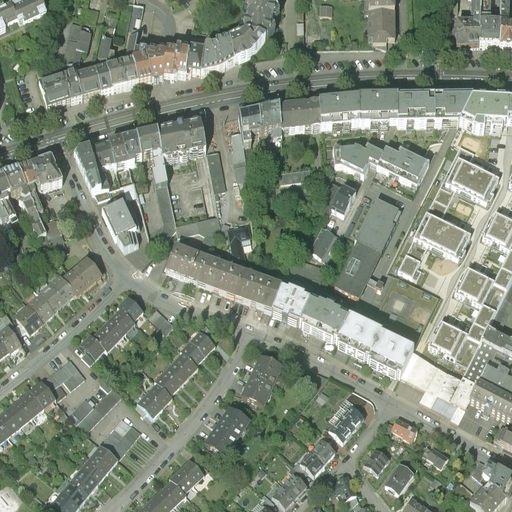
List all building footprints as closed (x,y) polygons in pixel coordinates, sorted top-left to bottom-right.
[(22,0),(9,6),(10,8),(15,18),(14,18),(17,25),(18,28),(22,26),(45,18),(39,0),(35,0),(23,4),(22,0)] [(251,0),(250,5),(277,10),(279,0),(251,0)] [(363,18),(367,18),(394,18),(393,1),(393,0),(365,0),(365,10),(363,10),(363,18)] [(473,27),(456,27),(456,53),(478,51),(479,0),(467,0),(467,2),(470,2),(470,22),(471,23),(473,23),(473,27)] [(489,0),(479,0),(478,51),(484,51),(491,51),(491,52),(498,53),(499,29),(488,29),(489,0)] [(499,0),(499,29),(498,53),(501,53),(511,53),(511,32),(509,32),(507,28),(508,5),(509,5),(509,0),(499,0)] [(250,5),(242,36),(266,48),(273,29),(277,10),(250,5)] [(135,55),(144,9),(132,7),(123,52),(135,55)] [(10,8),(0,12),(0,36),(6,34),(4,31),(17,25),(14,18),(15,18),(10,8)] [(332,10),(319,11),(319,21),(332,20),(332,10)] [(394,34),(394,18),(367,18),(367,50),(379,50),(386,49),(386,46),(395,46),(394,34)] [(82,30),(71,28),(62,68),(73,70),(76,58),(78,46),(80,39),(82,30)] [(252,62),(266,48),(242,36),(229,41),(236,68),(244,65),(252,62)] [(191,58),(187,82),(190,82),(191,81),(192,79),(198,80),(203,81),(208,48),(209,40),(195,38),(191,58)] [(78,46),(76,58),(87,61),(91,41),(80,39),(78,46)] [(208,48),(203,81),(221,76),(236,68),(229,41),(208,48)] [(112,47),(103,45),(98,64),(108,66),(112,47)] [(164,86),(165,83),(168,84),(174,85),(177,84),(179,81),(187,82),(191,58),(170,55),(168,55),(167,60),(164,60),(158,59),(158,60),(147,59),(145,63),(151,86),(161,87),(164,86)] [(138,89),(151,86),(145,63),(133,65),(133,67),(138,89)] [(133,67),(119,71),(125,93),(136,90),(138,89),(133,67)] [(116,95),(125,93),(119,71),(107,74),(113,96),(116,95)] [(94,78),(100,99),(110,97),(113,96),(107,74),(94,78)] [(96,101),(100,99),(94,78),(80,81),(77,82),(82,104),(96,101)] [(60,84),(58,84),(66,108),(69,108),(82,104),(77,82),(76,79),(60,84)] [(47,115),(66,108),(58,84),(39,90),(47,115)] [(434,131),(434,102),(396,103),(398,131),(434,131)] [(434,102),(434,131),(452,130),(458,130),(459,128),(471,104),(472,102),(464,102),(434,102)] [(482,102),(472,102),(471,104),(459,128),(475,136),(483,137),(483,132),(490,132),(489,135),(501,135),(501,129),(507,130),(511,130),(511,103),(508,103),(501,103),(482,102)] [(358,103),(358,105),(359,131),(369,131),(369,132),(387,132),(388,131),(392,130),(398,131),(396,103),(392,103),(358,103)] [(359,131),(358,105),(318,108),(320,134),(359,131)] [(290,111),(279,112),(281,137),(315,135),(320,134),(318,108),(313,108),(309,108),(309,110),(304,110),(290,111)] [(259,116),(261,138),(271,137),(272,145),(281,144),(281,137),(279,112),(263,116),(259,116)] [(243,120),(239,121),(240,137),(243,152),(251,151),(250,141),(261,138),(259,116),(243,120)] [(195,129),(157,136),(161,158),(162,163),(200,156),(205,155),(199,128),(195,129)] [(140,140),(136,141),(141,162),(145,161),(152,160),(161,158),(157,136),(154,137),(140,140)] [(231,154),(232,166),(245,165),(243,152),(240,137),(230,139),(233,154),(231,154)] [(125,143),(122,144),(129,168),(129,169),(134,168),(133,165),(141,162),(136,141),(125,143)] [(113,146),(108,147),(114,169),(115,172),(129,168),(122,144),(113,146)] [(89,152),(100,194),(108,192),(105,177),(101,177),(100,173),(114,169),(108,147),(94,151),(89,152)] [(475,157),(459,149),(425,219),(413,243),(406,258),(399,274),(411,280),(417,282),(420,275),(415,272),(417,269),(418,265),(424,254),(426,249),(458,264),(469,240),(453,232),(450,231),(445,229),(439,226),(455,194),(486,209),(499,183),(485,176),(479,173),(474,171),(469,168),(472,163),(475,157)] [(364,184),(370,171),(373,172),(377,174),(384,159),(381,158),(366,150),(363,156),(355,153),(333,155),(335,174),(342,174),(364,184)] [(77,158),(76,161),(86,182),(94,199),(100,194),(89,152),(78,155),(77,158)] [(384,159),(377,174),(417,193),(428,168),(400,155),(398,159),(387,154),(384,159)] [(217,156),(206,158),(215,203),(218,202),(217,196),(224,194),(217,156)] [(152,175),(156,190),(167,188),(162,163),(161,158),(152,160),(155,174),(152,175)] [(49,162),(30,170),(38,190),(40,195),(48,192),(49,192),(61,188),(62,186),(58,179),(57,178),(54,172),(55,171),(51,163),(49,162)] [(30,170),(18,174),(37,217),(43,214),(33,192),(38,190),(30,170)] [(246,170),(235,172),(237,187),(248,186),(246,170)] [(18,174),(1,180),(12,201),(21,196),(22,200),(20,201),(18,205),(23,207),(37,241),(46,237),(41,228),(37,217),(18,174)] [(310,174),(280,176),(281,187),(311,185),(310,174)] [(1,180),(0,180),(0,207),(8,224),(15,220),(6,200),(10,198),(11,201),(12,201),(1,180)] [(335,182),(326,182),(318,216),(330,221),(332,216),(343,194),(332,188),(335,182)] [(467,273),(454,298),(480,311),(476,320),(471,329),(466,338),(458,334),(459,331),(456,329),(451,327),(450,328),(449,330),(440,326),(427,351),(454,364),(467,370),(479,345),(493,318),(506,293),(511,280),(511,182),(508,190),(511,192),(511,222),(509,220),(505,218),(504,220),(503,222),(495,217),(482,243),(508,257),(502,268),(499,275),(493,286),(485,282),(487,278),(482,276),(477,273),(476,275),(475,277),(467,273)] [(162,231),(154,241),(163,248),(176,232),(175,229),(167,188),(156,190),(164,226),(162,231)] [(343,194),(332,216),(344,222),(356,200),(343,194)] [(282,202),(283,213),(313,211),(312,200),(282,202)] [(128,205),(103,216),(108,229),(111,235),(124,255),(138,248),(135,235),(139,234),(136,222),(128,205)] [(377,205),(355,248),(380,260),(402,218),(377,205)] [(0,224),(1,227),(8,224),(0,207),(0,224)] [(208,222),(175,229),(176,232),(177,239),(198,235),(205,238),(197,259),(199,259),(198,261),(206,264),(220,228),(218,220),(218,221),(208,222)] [(58,221),(41,228),(46,237),(51,249),(52,248),(63,243),(58,232),(63,230),(60,225),(58,221)] [(249,230),(227,234),(234,269),(246,267),(241,245),(251,244),(249,230)] [(323,234),(309,257),(322,265),(335,241),(323,234)] [(51,249),(46,237),(37,241),(38,243),(40,242),(41,244),(38,246),(38,247),(36,249),(40,258),(51,249)] [(341,244),(335,241),(322,265),(329,268),(341,244)] [(68,254),(63,243),(52,248),(57,259),(68,254)] [(380,260),(355,248),(332,293),(342,298),(357,306),(380,260)] [(175,252),(166,275),(197,288),(206,264),(198,261),(199,259),(197,259),(183,253),(182,255),(175,252)] [(92,260),(87,264),(99,279),(104,275),(92,260)] [(326,275),(295,262),(290,275),(321,287),(326,275)] [(100,280),(99,279),(87,264),(86,263),(62,284),(74,299),(75,300),(100,280)] [(206,264),(197,288),(234,302),(243,278),(206,264)] [(281,292),(243,278),(234,302),(271,316),(280,293),(281,292)] [(60,282),(50,290),(64,307),(74,299),(62,284),(60,282)] [(511,282),(486,335),(497,340),(511,310),(511,282)] [(384,292),(378,289),(375,296),(381,299),(384,292)] [(53,317),(64,307),(50,290),(38,300),(39,301),(53,317)] [(310,306),(280,293),(271,316),(299,328),(310,306)] [(28,311),(28,312),(42,328),(53,318),(53,317),(39,301),(28,311)] [(142,316),(127,302),(117,312),(119,314),(132,326),(142,316)] [(348,323),(311,304),(310,306),(299,328),(336,347),(348,323)] [(162,310),(153,319),(171,336),(180,327),(162,310)] [(42,329),(42,328),(28,312),(16,322),(19,327),(22,331),(29,340),(42,329)] [(119,314),(110,324),(125,338),(134,329),(132,326),(119,314)] [(405,325),(393,323),(393,318),(387,317),(386,323),(394,325),(392,333),(403,334),(405,325)] [(348,323),(336,347),(335,349),(341,351),(367,364),(381,339),(381,338),(354,324),(349,321),(348,323)] [(110,324),(101,333),(116,347),(125,338),(110,324)] [(5,328),(8,332),(8,331),(13,338),(17,335),(14,330),(10,325),(5,328)] [(14,330),(17,335),(20,338),(25,335),(22,331),(19,327),(14,330)] [(0,336),(0,345),(9,358),(9,359),(21,350),(13,338),(8,331),(8,332),(0,336)] [(204,331),(200,336),(209,344),(213,340),(204,331)] [(107,356),(116,347),(101,333),(92,342),(105,354),(107,356)] [(492,379),(496,373),(503,359),(511,363),(511,348),(497,340),(486,335),(462,382),(477,390),(483,374),(492,379)] [(200,336),(190,345),(205,360),(215,351),(209,344),(200,336)] [(105,354),(92,342),(90,339),(80,350),(85,355),(94,363),(95,364),(105,354)] [(381,339),(367,364),(367,366),(395,380),(399,382),(400,381),(412,356),(413,355),(412,354),(381,339)] [(0,363),(9,358),(0,345),(0,363)] [(195,370),(205,360),(190,345),(180,355),(183,357),(195,370)] [(89,368),(94,363),(85,355),(80,360),(89,368)] [(418,359),(412,356),(400,381),(425,395),(419,406),(458,428),(469,406),(477,390),(462,382),(460,386),(418,359)] [(183,357),(173,367),(188,381),(197,372),(195,370),(183,357)] [(241,400),(264,410),(282,372),(259,361),(241,400)] [(84,381),(69,363),(41,386),(55,404),(65,396),(58,388),(63,384),(70,393),(84,381)] [(173,367),(164,376),(179,391),(188,381),(173,367)] [(301,372),(301,379),(312,380),(312,373),(301,372)] [(483,374),(477,390),(511,407),(511,386),(506,383),(508,379),(496,373),(492,379),(483,374)] [(169,400),(179,391),(164,376),(155,386),(157,387),(169,400)] [(85,403),(68,420),(77,433),(84,438),(122,400),(104,383),(99,388),(108,397),(93,411),(85,403)] [(41,386),(29,396),(43,414),(55,404),(41,386)] [(157,387),(147,397),(162,412),(172,403),(169,400),(157,387)] [(511,407),(477,390),(469,406),(485,414),(483,418),(487,420),(489,416),(510,426),(511,426),(511,424),(511,407)] [(328,400),(322,395),(317,402),(323,407),(328,400)] [(32,423),(43,414),(29,396),(17,405),(32,423)] [(153,422),(162,412),(147,397),(138,406),(146,415),(153,422)] [(345,403),(358,414),(365,407),(349,398),(345,403)] [(361,417),(358,414),(345,403),(339,410),(346,416),(339,424),(352,436),(363,425),(358,421),(361,417)] [(20,433),(32,423),(17,405),(5,415),(20,433)] [(142,419),(146,415),(138,406),(133,411),(142,419)] [(204,448),(224,462),(249,426),(229,412),(204,448)] [(0,432),(8,442),(20,433),(5,415),(0,419),(0,432)] [(111,452),(131,429),(122,422),(103,445),(111,452)] [(352,436),(339,424),(328,436),(342,448),(352,436)] [(417,434),(397,424),(395,429),(392,435),(412,445),(417,434)] [(389,440),(392,435),(395,429),(388,426),(383,437),(389,440)] [(111,452),(108,457),(117,465),(140,437),(131,429),(111,452)] [(0,448),(8,442),(0,432),(0,448)] [(511,434),(510,439),(502,434),(496,446),(511,453),(511,434)] [(322,445),(310,457),(323,469),(335,458),(322,445)] [(99,450),(89,462),(107,477),(117,465),(108,457),(99,450)] [(447,464),(433,453),(427,462),(441,472),(447,464)] [(389,465),(375,455),(365,469),(378,479),(389,465)] [(313,480),(323,469),(310,457),(300,468),(313,480)] [(97,488),(107,477),(89,462),(80,474),(97,488)] [(189,465),(179,474),(193,490),(203,481),(203,480),(194,471),(189,465)] [(285,468),(290,473),(293,469),(288,465),(285,468)] [(479,465),(472,478),(480,485),(483,479),(491,486),(488,492),(504,505),(511,490),(511,488),(507,486),(509,482),(479,465)] [(200,466),(194,471),(203,480),(208,475),(200,466)] [(289,474),(293,479),(302,487),(303,479),(293,469),(290,473),(289,474)] [(413,479),(399,469),(385,490),(399,500),(413,479)] [(87,500),(97,488),(80,474),(70,486),(87,500)] [(183,500),(193,490),(179,474),(168,484),(171,486),(183,500)] [(293,479),(283,489),(296,502),(306,491),(302,487),(293,479)] [(356,501),(347,481),(336,486),(337,488),(325,493),(330,503),(336,500),(340,508),(356,501)] [(441,488),(434,483),(430,490),(437,495),(441,488)] [(70,486),(61,497),(78,511),(87,500),(70,486)] [(171,486),(162,495),(176,510),(185,502),(183,500),(171,486)] [(283,511),(285,511),(296,502),(283,489),(272,501),(283,511)] [(487,491),(469,510),(471,511),(497,511),(504,505),(488,492),(487,491)] [(158,511),(174,511),(176,510),(162,495),(152,504),(158,511)] [(55,511),(76,511),(78,511),(61,497),(51,509),(55,511)] [(260,507),(265,511),(273,511),(274,511),(265,502),(260,507)]
